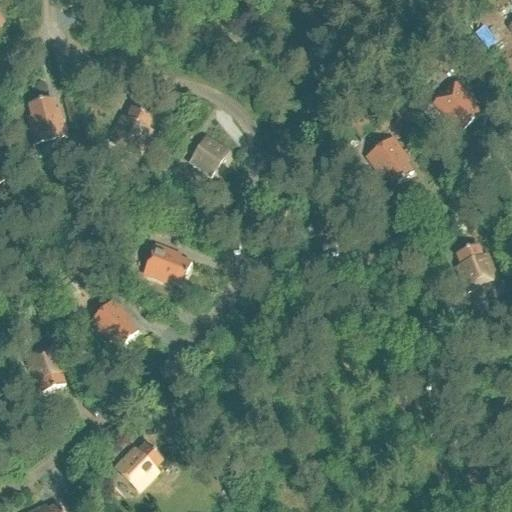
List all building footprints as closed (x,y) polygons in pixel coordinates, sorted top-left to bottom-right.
[(463,133),(480,118),(466,102),(469,99),(457,85),(434,106),(451,126),(454,123),(463,133)] [(57,122),(51,101),(29,107),(32,119),(28,120),(35,147),(65,139),(61,121),(57,122)] [(147,132),(153,120),(132,111),(122,131),(119,129),(111,145),(139,158),(151,134),(147,132)] [(216,149),(206,142),(193,161),(214,175),(226,156),(225,155),(228,149),(220,144),(216,149)] [(394,190),(412,176),(399,158),(402,156),(391,142),(367,160),(383,182),(386,179),(394,190)] [(336,157),(349,187),(371,177),(357,147),(336,157)] [(511,225),(511,207),(503,215),(511,225)] [(164,236),(175,241),(179,232),(167,227),(164,236)] [(183,288),(191,267),(170,259),(172,255),(155,248),(144,277),(169,287),(170,283),(183,288)] [(482,260),(477,248),(456,257),(464,277),(461,279),(468,295),(496,283),(486,258),(482,260)] [(511,278),(507,268),(499,272),(505,283),(511,279),(511,278)] [(121,352),(137,336),(122,320),(124,317),(112,304),(90,326),(109,345),(112,343),(121,352)] [(78,331),(85,324),(70,309),(63,316),(78,331)] [(65,389),(58,368),(61,366),(56,349),(26,359),(35,385),(39,384),(43,396),(65,389)] [(163,463),(147,446),(131,462),(128,459),(116,472),(138,494),(157,475),(154,472),(163,463)]
